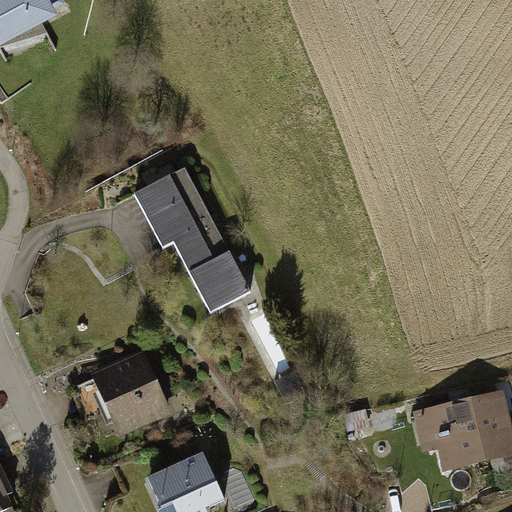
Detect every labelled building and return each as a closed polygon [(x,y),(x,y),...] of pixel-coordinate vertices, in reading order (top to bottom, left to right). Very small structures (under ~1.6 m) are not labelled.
[(0,0),(0,48),(57,17),(53,10),(66,3),(63,0),(0,0)] [(212,313),(251,292),(185,167),(137,192),(166,248),(175,244),(212,313)] [(120,438),(172,415),(144,350),(92,373),(120,438)] [(296,372),(276,382),(281,393),(301,383),(296,372)] [(442,473),(511,456),(511,430),(503,392),(413,413),(422,454),(437,450),(442,473)] [(207,511),(207,510),(226,502),(205,454),(147,479),(160,511),(158,511),(157,511),(207,511)] [(0,511),(17,511),(10,496),(15,494),(0,463),(0,511)]
